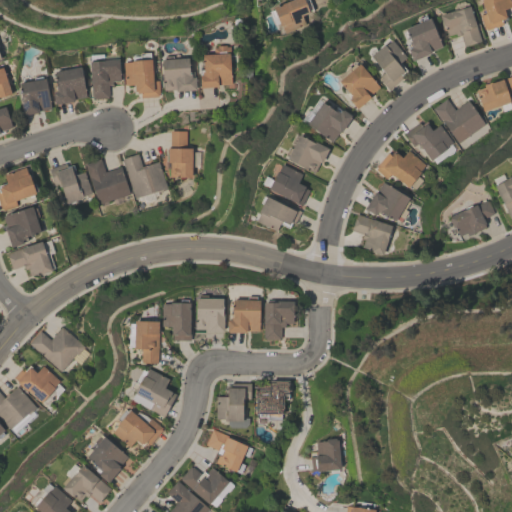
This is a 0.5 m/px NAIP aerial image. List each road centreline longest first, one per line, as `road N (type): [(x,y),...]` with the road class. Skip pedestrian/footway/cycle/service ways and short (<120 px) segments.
road 1 (residential): [(325,274),(313,355),(214,366),(197,378),(183,420),(115,511)]
road 2 (tertiary): [(325,274),(218,249),(158,252),(76,282),(0,350)]
road 3 (residential): [(511,52),(406,96),(359,153),(333,211),(325,274)]
road 4 (residential): [(511,244),(446,270),(388,278),(325,274)]
road 5 (residential): [(0,155),(106,119),(119,129)]
